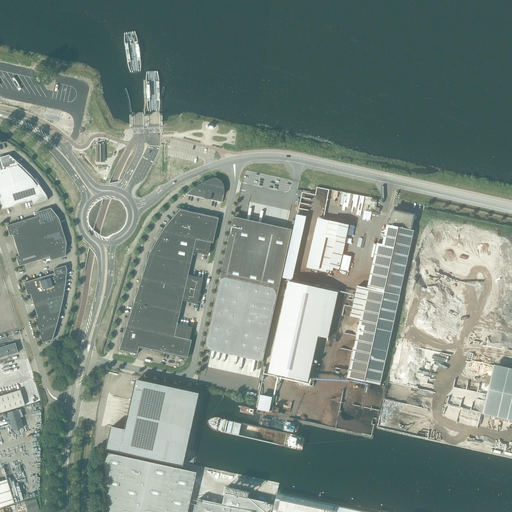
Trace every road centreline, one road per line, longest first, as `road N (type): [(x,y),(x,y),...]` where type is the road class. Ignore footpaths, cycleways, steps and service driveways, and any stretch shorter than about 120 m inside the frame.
road 1 (unclassified): [(88,358),(175,377),(192,370),(234,180)]
road 2 (unclassified): [(237,158),(300,159),(511,207)]
road 3 (unclassified): [(45,384),(0,236)]
